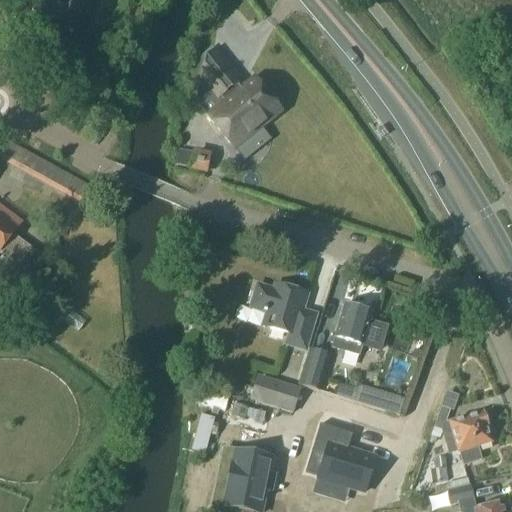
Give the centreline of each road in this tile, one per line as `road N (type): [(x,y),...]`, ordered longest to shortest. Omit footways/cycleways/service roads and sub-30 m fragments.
road 1 (residential): [(0,103),(102,168),(476,296),(511,376)]
road 2 (primary): [(511,297),(421,134),(314,0)]
